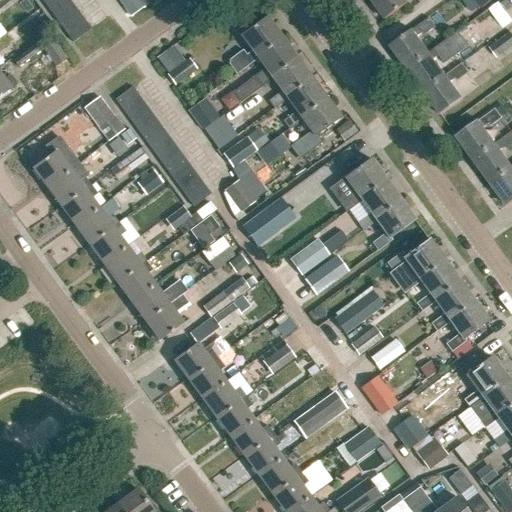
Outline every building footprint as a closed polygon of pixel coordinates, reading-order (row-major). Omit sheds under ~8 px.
[(52,16),(70,3),(67,0),(56,0),(46,8),(52,16)] [(117,0),(130,17),(144,7),(138,0),(117,0)] [(369,0),(385,21),(406,5),(402,0),(369,0)] [(473,0),(480,9),(491,0),(473,0)] [(58,24),(76,12),(70,3),(52,16),(58,24)] [(499,8),(473,27),(483,40),(508,21),(499,8)] [(64,33),(82,20),(76,12),(58,24),(64,33)] [(231,59),(230,65),(237,74),(258,59),(255,55),(281,37),(265,16),(240,35),(251,50),(245,54),(242,50),(231,59)] [(422,33),(424,36),(435,28),(428,18),(389,46),(406,69),(428,53),(416,37),(422,33)] [(71,42),(89,29),(82,20),(64,33),(71,42)] [(445,76),(435,63),(441,59),(444,64),(469,46),(458,31),(428,53),(406,69),(423,92),(445,76)] [(511,33),(511,32),(489,48),(497,59),(511,47),(511,33)] [(39,44),(55,67),(67,59),(52,36),(39,44)] [(265,68),(232,92),(240,103),(273,79),(270,76),(295,57),(281,37),(255,55),(258,59),(265,68)] [(24,63),(40,52),(35,44),(19,56),(24,63)] [(471,52),(465,56),(468,60),(474,56),(471,52)] [(282,91),(268,102),(274,109),(287,99),(285,96),(310,77),(295,57),(270,76),(273,79),(282,91)] [(196,70),(188,59),(166,75),(174,86),(196,70)] [(455,79),(457,82),(468,74),(461,64),(445,76),(423,92),(439,115),(461,99),(449,83),(455,79)] [(0,96),(16,85),(9,75),(2,80),(0,77),(0,96)] [(297,112),(283,122),(289,129),(302,119),(300,116),(325,97),(310,77),(285,96),(287,99),(297,112)] [(114,100),(120,109),(137,96),(131,88),(114,100)] [(238,102),(231,93),(225,97),(224,104),(228,110),(238,102)] [(143,104),(137,96),(120,109),(126,117),(143,104)] [(114,117),(99,97),(83,108),(98,129),(106,124),(115,136),(124,129),(115,117),(114,117)] [(311,131),(290,147),(299,159),(321,143),(316,136),(339,119),(340,118),(325,97),(300,116),(302,119),(311,131)] [(201,131),(219,118),(205,99),(187,112),(201,131)] [(149,112),(143,104),(126,117),(132,125),(149,112)] [(488,124),(490,127),(501,119),(495,110),(478,122),(456,138),(473,161),(495,145),(483,128),(488,124)] [(154,121),(149,112),(132,125),(138,133),(154,121)] [(160,129),(154,121),(138,133),(144,141),(160,129)] [(343,142),(356,133),(348,121),(335,131),(343,142)] [(166,137),(160,129),(144,141),(149,149),(166,137)] [(127,145),(135,139),(129,130),(120,136),(121,137),(127,145)] [(511,133),(495,145),(473,161),(490,183),(511,168),(499,152),(505,148),(507,150),(511,146),(511,133)] [(172,145),(166,137),(149,149),(155,158),(172,145)] [(233,169),(241,163),(257,152),(246,137),(222,154),(233,169)] [(78,165),(58,138),(46,147),(51,154),(32,168),(46,188),(69,172),(78,165)] [(178,153),(172,145),(155,158),(161,165),(178,153)] [(120,179),(147,160),(139,149),(112,169),(120,179)] [(184,161),(178,153),(161,165),(167,173),(184,161)] [(383,180),(368,159),(343,178),(354,194),(341,203),(347,210),(360,201),(358,199),(383,180)] [(190,169),(184,161),(167,173),(173,181),(190,169)] [(261,191),(241,163),(233,169),(231,170),(238,180),(224,190),(240,213),(254,203),(251,198),(261,191)] [(78,165),(69,172),(46,188),(60,207),(89,186),(83,178),(86,176),(78,165)] [(511,166),(511,168),(490,183),(506,206),(511,202),(511,166)] [(196,177),(190,169),(173,181),(179,189),(196,177)] [(145,196),(163,183),(153,171),(136,183),(145,196)] [(201,185),(196,177),(179,189),(185,197),(201,185)] [(398,200),(383,180),(358,199),(360,201),(369,214),(356,223),(362,231),(374,222),(372,219),(398,200)] [(209,195),(201,185),(185,197),(192,207),(209,195)] [(308,185),(287,201),(295,212),(316,196),(308,185)] [(97,209),(89,199),(95,195),(89,186),(60,207),(74,226),(97,209)] [(168,187),(159,194),(166,204),(175,197),(168,187)] [(258,247),(298,218),(283,196),(242,225),(258,247)] [(387,239),(413,220),(398,200),(372,219),(374,222),(384,234),(371,244),(376,251),(389,242),(387,239)] [(108,201),(97,209),(74,226),(88,245),(117,224),(110,215),(115,211),(108,201)] [(201,221),(216,211),(210,203),(195,213),(196,214),(201,221)] [(182,207),(164,221),(172,231),(190,218),(182,207)] [(209,235),(219,228),(210,216),(200,224),(207,233),(196,241),(203,250),(214,242),(213,241),(209,235)] [(349,240),(360,232),(353,222),(342,230),(349,240)] [(117,237),(124,232),(118,223),(88,245),(101,264),(125,248),(117,237)] [(196,241),(207,233),(200,224),(189,232),(196,241)] [(228,248),(229,248),(222,238),(201,253),(207,262),(228,248)] [(443,261),(444,259),(430,239),(428,240),(404,258),(406,261),(404,262),(392,271),(407,292),(419,282),(417,280),(443,261)] [(300,276),(327,256),(316,240),(288,261),(300,276)] [(131,257),(125,248),(101,264),(115,284),(145,262),(138,252),(131,257)] [(235,274),(247,265),(240,255),(228,264),(235,274)] [(457,281),(443,261),(417,280),(419,282),(428,294),(415,304),(421,312),(434,302),(431,300),(457,281)] [(152,286),(145,276),(151,271),(145,262),(115,284),(129,303),(152,286)] [(303,280),(316,297),(341,278),(329,262),(303,280)] [(210,318),(249,289),(241,278),(202,307),(210,318)] [(159,296),(152,286),(129,303),(143,322),(186,291),(179,281),(166,291),(159,296)] [(446,320),(472,301),(457,281),(431,300),(434,302),(443,315),(430,324),(435,332),(448,322),(446,320)] [(180,325),(173,314),(179,309),(187,303),(182,295),(186,291),(143,322),(157,342),(180,325)] [(242,313),(253,305),(245,295),(234,303),(242,313)] [(334,321),(345,335),(377,311),(366,297),(334,321)] [(462,340),(487,321),(472,301),(446,320),(448,322),(458,335),(445,345),(450,352),(464,342),(462,340)] [(232,304),(212,319),(220,330),(240,316),(232,304)] [(358,356),(382,338),(373,327),(350,345),(358,356)] [(393,340),(369,358),(378,371),(403,353),(393,340)] [(172,360),(187,380),(216,359),(209,350),(203,355),(195,344),(172,360)] [(271,375),(295,358),(285,345),(262,362),(271,375)] [(505,377),(489,357),(464,376),(475,390),(462,400),(467,408),(481,398),(479,396),(505,377)] [(222,368),(216,359),(187,380),(201,399),(223,382),(216,372),(222,368)] [(431,363),(421,370),(428,378),(437,371),(431,363)] [(308,370),(314,377),(320,372),(315,365),(308,370)] [(397,403),(377,377),(361,388),(381,415),(397,403)] [(511,403),(511,387),(505,377),(479,396),(481,398),(490,411),(477,421),(483,428),(496,419),(494,417),(511,403)] [(231,393),(223,382),(201,399),(215,418),(243,397),(237,389),(231,393)] [(305,414),(314,426),(344,404),(335,392),(305,414)] [(250,406),(243,397),(215,418),(229,437),(251,421),(244,410),(250,406)] [(511,435),(511,403),(494,417),(496,419),(505,431),(492,440),(498,448),(511,439),(509,437),(511,435)] [(259,431),(251,421),(229,437),(243,456),(272,435),(265,426),(259,431)] [(393,431),(407,451),(419,442),(405,422),(393,431)] [(368,428),(343,446),(356,463),(380,446),(368,428)] [(447,454),(432,434),(413,448),(428,469),(447,454)] [(278,444),(272,435),(243,456),(257,475),(280,459),(272,448),(278,444)] [(465,442),(456,447),(465,466),(475,461),(465,442)] [(287,469),(280,459),(257,475),(270,495),(300,473),(293,465),(287,469)] [(484,486),(497,476),(488,464),(475,474),(484,486)] [(307,483),(300,473),(270,495),(283,511),(286,511),(307,497),(301,487),(307,483)] [(365,480),(336,501),(343,511),(355,511),(377,497),(365,480)] [(509,511),(511,510),(511,492),(504,481),(490,492),(505,511),(509,511)] [(436,511),(427,499),(418,487),(400,501),(408,511),(465,511),(456,498),(436,511)] [(135,490),(114,506),(119,511),(156,511),(155,509),(151,511),(135,490)] [(315,507),(307,497),(286,511),(327,511),(321,503),(315,507)] [(408,511),(400,501),(385,511),(408,511)]
